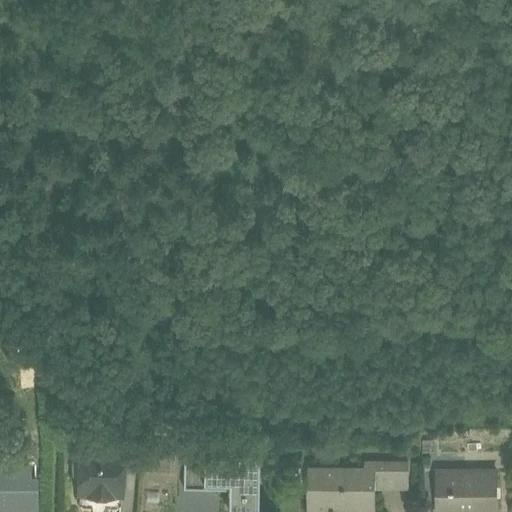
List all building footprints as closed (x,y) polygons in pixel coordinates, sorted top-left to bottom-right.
[(129,435),(79,435),(78,486),(128,486),(129,435)] [(195,474),(196,445),(179,444),(178,474),(195,474)] [(0,493),(29,494),(29,472),(30,472),(30,453),(23,453),(23,446),(0,445),(0,493)] [(249,446),(196,445),(195,474),(221,475),(221,500),(248,501),(249,446)] [(375,449),(375,454),(320,453),(319,511),(387,511),(388,484),(420,484),(420,449),(375,449)] [(511,456),(447,455),(447,504),(511,504),(511,456)]
